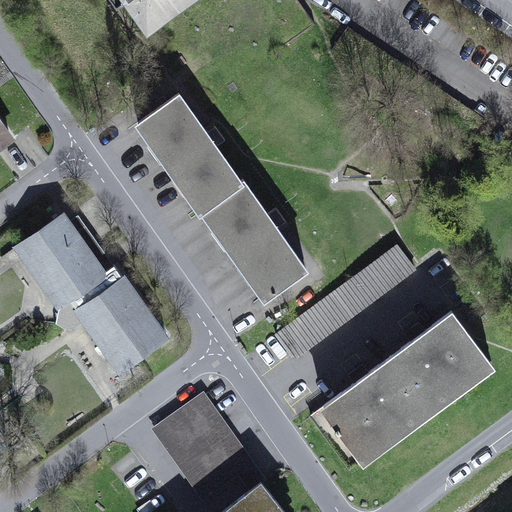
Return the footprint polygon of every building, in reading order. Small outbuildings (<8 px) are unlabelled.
[(132,0),(136,5),(140,2),(152,19),(178,0),(132,0)] [(136,5),(148,22),(152,19),(140,2),(136,5)] [(469,142),(485,118),(348,27),(332,50),(469,142)] [(137,122),(200,210),(202,209),(241,181),(216,147),(225,140),(215,126),(207,132),(179,93),(137,122)] [(0,144),(10,137),(0,122),(0,144)] [(305,267),(277,228),(286,222),(276,208),(268,214),(243,180),(241,181),(202,209),(264,296),(305,267)] [(60,307),(70,299),(84,319),(120,368),(166,336),(114,264),(104,272),(68,221),(63,214),(17,247),(60,307)] [(104,272),(114,264),(79,214),(68,221),(104,272)] [(276,335),(292,357),(414,267),(398,245),(276,335)] [(10,256),(0,262),(0,285),(7,295),(27,281),(10,256)] [(70,328),(84,319),(70,299),(60,307),(58,323),(63,328),(70,328)] [(391,355),(431,409),(492,364),(452,310),(426,328),(411,340),(391,355)] [(420,320),(405,331),(411,340),(426,328),(420,320)] [(311,414),(351,468),(431,409),(391,355),(370,370),(355,381),(311,414)] [(363,362),(348,373),(355,381),(370,370),(363,362)] [(155,427),(205,497),(237,474),(252,464),(202,393),(155,427)] [(261,481),(265,477),(255,462),(252,464),(237,474),(250,490),(261,481)] [(285,511),(261,481),(250,490),(221,511),(285,511)]
